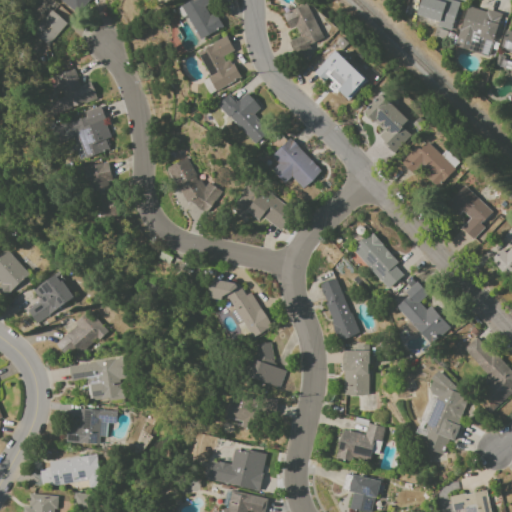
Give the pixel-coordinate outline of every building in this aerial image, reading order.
[(89,0),(77,14),(73,11),(68,17),(56,7),(61,1),(59,0),(89,0)] [(199,40),(180,6),(190,0),(214,0),(202,6),(208,16),(213,13),(222,27),(199,40)] [(450,0),(459,3),(449,31),(436,26),(437,22),(415,14),(419,0),(450,0)] [(290,32),(281,16),(304,3),(323,37),(310,44),(309,43),(307,44),(309,49),(299,54),(291,41),(300,37),(296,29),(290,32)] [(500,14),(493,36),(494,36),(488,57),(467,50),(454,46),(459,29),(460,30),(467,7),(485,13),(486,10),(500,14)] [(33,32),(51,11),(66,24),(48,45),(33,32)] [(435,28),(447,32),(444,41),(432,37),(435,28)] [(511,52),(499,49),(505,30),(511,32),(511,52)] [(342,52),(334,43),(337,40),(334,37),(336,35),(339,38),(341,36),(349,45),(342,52)] [(214,95),(207,82),(213,79),(213,78),(215,77),(202,54),(217,46),(217,44),(230,37),(238,51),(226,58),(229,63),(233,61),(236,66),(237,65),(245,79),(220,92),(214,95)] [(370,80),(352,99),(340,88),(345,83),(337,76),(328,85),(316,74),(327,62),(331,65),(333,64),(332,63),(341,53),(370,80)] [(511,62),(510,70),(499,67),(499,68),(494,67),(497,54),(505,56),(504,60),(511,62)] [(50,119),(46,106),(68,98),(64,89),(61,91),(56,79),(66,74),(68,73),(71,73),(78,70),(81,80),(80,81),(83,88),(94,83),(96,87),(98,90),(98,94),(100,100),(87,105),(87,103),(83,105),(81,107),(78,108),(50,119)] [(259,145),(234,118),(233,119),(221,106),(233,95),(241,103),(250,94),(264,109),(257,115),(273,132),(259,145)] [(384,96),(412,121),(405,128),(414,137),(397,155),(386,144),(388,142),(383,137),(388,132),(368,114),(384,96)] [(64,142),(59,128),(88,117),(88,119),(90,118),(88,113),(104,107),(110,122),(108,122),(118,149),(89,160),(80,136),(64,142)] [(423,119),(428,125),(422,131),(416,125),(423,119)] [(276,157),(294,139),(325,172),(317,182),(307,189),(295,178),(289,184),(276,171),(282,164),(276,157)] [(431,144),(444,157),(450,151),(463,164),(457,169),(458,170),(440,189),(429,178),(434,173),(426,166),(417,175),(405,164),(421,147),(424,151),(431,144)] [(191,204),(181,187),(180,187),(171,169),(190,159),(200,176),(198,177),(201,181),(203,180),(208,188),(211,184),(218,188),(225,193),(211,214),(193,203),(191,204)] [(122,217),(104,221),(95,183),(87,185),(83,169),(104,164),(105,167),(113,165),(116,181),(111,182),(114,196),(117,196),(122,217)] [(284,233),(259,212),(252,221),(239,210),(250,198),(248,196),(258,183),(298,215),(284,233)] [(468,187),(495,213),(486,223),(485,223),(484,225),(488,229),(477,241),(465,230),(474,220),(465,212),(461,217),(450,206),(468,187)] [(511,246),(503,237),(511,227),(511,273),(507,279),(488,261),(500,249),(504,254),(511,246)] [(376,234),(387,246),(386,247),(401,264),(398,267),(407,277),(392,290),(357,251),(363,246),(361,244),(367,239),(369,241),(376,234)] [(0,291),(0,289),(5,285),(0,279),(0,259),(10,250),(33,275),(7,299),(0,291)] [(40,324),(31,311),(43,303),(41,300),(42,300),(37,291),(63,274),(69,282),(66,284),(71,292),(72,291),(78,299),(40,324)] [(453,329),(434,345),(400,308),(410,299),(410,300),(413,298),(409,294),(414,289),(410,284),(415,279),(418,285),(420,283),(431,296),(422,304),(429,312),(434,307),(453,329)] [(256,340),(250,329),(245,333),(241,326),(239,327),(232,315),(239,310),(232,300),(225,301),(213,299),(216,280),(243,285),(250,296),(254,293),(264,310),(271,318),(275,328),(271,330),(272,332),(256,340)] [(339,280),(353,315),(354,314),(362,334),(342,342),(335,323),(336,322),(329,305),(331,304),(323,286),(339,280)] [(80,326),(79,325),(93,312),(112,332),(103,341),(101,339),(84,355),(79,349),(71,356),(61,345),(80,326)] [(51,325),(49,320),(56,317),(58,322),(51,325)] [(476,338),(490,354),(492,352),(511,372),(511,387),(510,389),(511,391),(511,392),(489,414),(475,399),(493,382),(463,350),(476,338)] [(283,389),(248,374),(254,359),(259,361),(256,347),(274,343),(277,362),(277,364),(279,365),(277,367),(289,372),(283,389)] [(372,346),(372,358),(374,357),(376,359),(376,365),(374,367),(370,367),(370,375),(372,375),(372,396),(348,396),(348,372),(346,372),(345,366),(346,365),(346,360),(347,352),(361,352),(360,346),(372,346)] [(96,402),(96,399),(93,400),(90,380),(75,382),(73,367),(132,358),(135,378),(123,380),(124,384),(125,384),(126,390),(127,390),(129,400),(113,402),(113,399),(96,402)] [(442,372),(471,400),(458,442),(453,441),(446,456),(431,451),(434,443),(429,442),(433,432),(429,430),(442,398),(435,395),(433,390),(436,382),(434,380),(442,372)] [(226,419),(231,396),(272,403),(267,426),(258,424),(256,432),(250,431),(245,427),(246,423),(226,419)] [(70,443),(71,426),(83,427),(85,410),(102,411),(121,412),(120,425),(104,423),(102,446),(70,443)] [(387,428),(384,441),(385,441),(382,456),(374,454),(372,463),(356,459),(355,464),(339,461),(341,454),(342,442),(348,431),(369,436),(372,425),(387,428)] [(211,480),(215,462),(222,463),(222,462),(234,465),(234,466),(238,450),(252,453),(252,451),(269,455),(265,474),(267,475),(263,492),(211,480)] [(56,487),(53,463),(100,455),(105,487),(93,489),(92,481),(56,487)] [(383,483),(375,511),(361,511),(354,510),(358,494),(353,493),(354,492),(347,490),(350,476),(357,478),(358,476),(383,483)] [(225,511),(230,491),(235,493),(236,491),(271,500),(268,511),(225,511)] [(490,492),(494,511),(455,511),(453,498),(469,495),(469,496),(490,492)] [(78,494),(99,496),(98,511),(76,510),(78,494)] [(26,511),(27,509),(35,509),(35,508),(33,507),(34,495),(61,497),(60,510),(57,510),(56,511),(26,511)]
